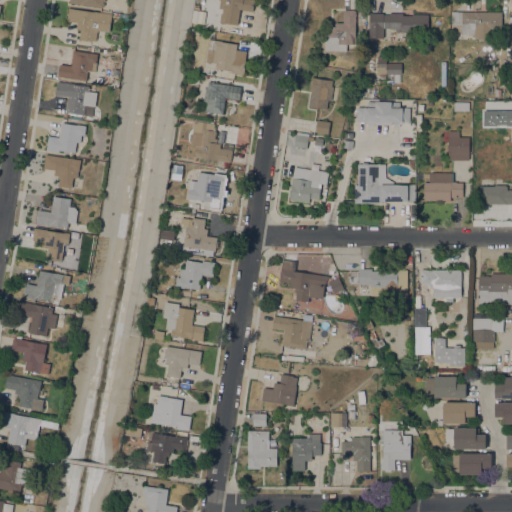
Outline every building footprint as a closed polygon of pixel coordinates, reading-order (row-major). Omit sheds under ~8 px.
[(69,3),(69,0),(105,0),(105,2),(103,2),(103,3),(104,3),(104,6),(102,6),(102,8),(69,3)] [(253,0),(252,11),(239,9),(237,25),(219,22),(221,13),(222,13),(222,9),(218,8),(219,0),(253,0)] [(96,40),(92,40),(91,41),(79,39),(80,30),(77,29),(78,23),(66,21),(68,8),(94,12),(94,11),(112,14),(109,32),(97,30),(96,40)] [(355,44),(346,44),(346,51),(325,51),(325,37),(326,37),(326,27),(335,27),(335,23),(343,23),(343,11),(344,11),(344,10),(354,10),(354,11),(355,11),(355,44)] [(501,12),(501,30),(491,29),(491,39),(474,39),(474,35),(461,34),(450,34),(451,11),(501,12)] [(383,13),(383,15),(389,15),(389,13),(402,13),(402,15),(412,16),(412,14),(428,14),(428,32),(395,32),(395,28),(383,28),(383,38),(368,38),(369,13),(383,13)] [(221,41),(221,42),(237,44),(236,50),(246,51),(244,61),(245,61),(243,75),(231,73),(231,71),(215,68),(216,67),(215,67),(215,64),(216,64),(216,63),(206,61),(208,48),(211,49),(213,39),(214,40),(221,41)] [(86,81),(58,76),(60,64),(71,66),(74,50),(97,54),(95,72),(88,71),(86,81)] [(385,74),(385,79),(379,79),(379,73),(377,73),(377,56),(386,56),(386,63),(401,63),(401,74),(385,74)] [(386,75),(400,75),(400,83),(387,84),(386,75)] [(311,77),(332,81),(331,86),(333,87),(331,101),(328,100),(326,109),(308,106),(311,90),(309,90),(311,77)] [(69,97),(55,95),(57,81),(88,86),(88,88),(90,88),(89,90),(88,90),(88,91),(97,93),(95,106),(85,105),(83,115),(82,114),(81,116),(77,115),(77,114),(72,113),(72,114),(68,114),(68,112),(67,112),(69,97)] [(241,87),(239,100),(225,98),(222,114),(205,111),(206,102),(203,101),(205,88),(207,88),(208,82),(241,87)] [(399,102),(399,108),(410,108),(409,122),(402,122),(402,124),(399,124),(399,127),(393,127),(393,124),(374,124),(374,126),(367,126),(367,123),(364,123),(364,121),(356,121),(357,107),(367,107),(367,102),(399,102)] [(454,110),(454,102),(469,102),(469,110),(454,110)] [(511,109),(484,110),(484,125),(511,125),(511,126),(511,109)] [(216,131),(215,138),(217,138),(216,143),(220,144),(220,148),(231,150),(231,151),(232,151),(230,161),(230,162),(194,157),(196,148),(190,147),(194,120),(214,123),(214,127),(215,127),(215,131),(216,131)] [(330,122),(328,134),(315,132),(317,120),(330,122)] [(48,136),(59,138),(61,123),(77,125),(77,124),(86,126),(84,135),(81,135),(80,143),(76,142),(75,152),(59,150),(58,152),(46,150),(48,136)] [(226,125),(238,127),(237,135),(224,133),(226,125)] [(469,154),(449,155),(449,153),(448,153),(448,131),(459,131),(459,137),(469,137),(469,154)] [(308,135),(306,149),(293,146),(295,134),(297,134),(297,133),(308,135)] [(315,137),(323,138),(322,146),(314,145),(315,137)] [(353,141),(352,149),(343,147),(344,140),(353,141)] [(80,160),(79,171),(78,171),(77,178),(73,177),(71,188),(58,186),(59,179),(57,178),(58,176),(54,175),(55,170),(43,168),(46,154),(80,160)] [(354,185),(358,185),(358,164),(379,164),(379,168),(381,168),(381,176),(378,176),(378,183),(381,183),(381,185),(407,185),(407,201),(381,201),(381,203),(354,203),(354,185)] [(171,179),(172,177),(171,177),(172,168),(173,168),(173,167),(175,167),(175,168),(180,169),(180,168),(183,169),(182,178),(180,178),(180,180),(171,179)] [(328,172),(326,184),(321,184),(319,200),(309,198),(309,202),(289,199),(292,183),(291,183),(292,178),(293,178),(294,167),(328,172)] [(185,198),(189,170),(214,174),(215,173),(226,174),(225,178),(227,178),(226,185),(225,185),(224,188),(219,187),(218,196),(223,197),(221,210),(209,208),(210,201),(204,200),(202,210),(197,209),(198,202),(191,201),(192,199),(187,199),(185,198)] [(424,200),(424,175),(429,175),(429,174),(434,174),(434,172),(452,172),(452,181),(456,181),(456,182),(463,182),(463,197),(450,197),(450,200),(424,200)] [(511,204),(479,204),(479,186),(494,186),(494,185),(506,185),(506,186),(507,186),(507,190),(511,190),(511,204)] [(35,223),(37,210),(50,212),(53,196),(70,199),(69,207),(74,208),(77,211),(75,224),(68,222),(67,228),(35,223)] [(212,256),(203,254),(203,249),(183,246),(185,236),(184,236),(184,232),(185,232),(186,228),(180,227),(182,218),(192,219),(192,217),(205,219),(203,229),(207,229),(207,236),(217,237),(216,241),(218,241),(217,247),(216,247),(215,251),(213,251),(212,256)] [(61,261),(48,259),(49,252),(47,252),(48,247),(44,247),(44,242),(34,241),(32,238),(33,230),(36,228),(70,234),(68,244),(64,243),(62,251),(61,261)] [(322,256),(330,257),(339,276),(330,274),(330,276),(323,285),(324,285),(322,298),(308,296),(307,302),(304,301),(304,303),(298,302),(298,300),(295,300),(296,292),(294,292),(295,288),(290,287),(291,283),(278,281),(280,270),(281,270),(283,253),(322,254),(322,255),(322,256)] [(199,290),(185,287),(184,288),(175,287),(177,277),(180,277),(181,269),(185,269),(186,260),(202,262),(202,260),(215,262),(213,276),(202,274),(199,290)] [(379,288),(379,289),(371,289),(371,284),(366,284),(366,291),(359,290),(359,283),(349,283),(349,271),(358,271),(358,269),(369,269),(369,271),(380,271),(380,270),(397,270),(397,288),(379,288)] [(461,270),(460,297),(432,297),(433,288),(427,287),(427,284),(420,284),(420,269),(461,270)] [(70,276),(68,285),(64,284),(62,298),(53,296),(52,301),(36,298),(35,299),(24,297),(24,293),(23,293),(24,288),(25,288),(26,283),(37,285),(39,270),(70,276)] [(488,301),(488,304),(478,304),(478,276),(481,276),(481,275),(488,276),(490,276),(491,273),(511,273),(511,303),(507,303),(507,302),(488,301)] [(79,282),(81,274),(89,275),(88,279),(86,279),(85,284),(79,282)] [(338,277),(344,288),(334,293),(328,281),(338,277)] [(46,336),(29,332),(31,317),(19,314),(21,301),(34,303),(33,304),(52,308),(51,313),(56,314),(54,328),(48,326),(46,336)] [(170,335),(171,330),(165,329),(167,317),(163,317),(165,302),(179,304),(178,307),(193,310),(191,325),(204,327),(202,340),(170,335)] [(425,327),(413,327),(414,307),(425,307),(425,327)] [(312,322),(309,341),(307,341),(305,349),(281,345),(283,330),(272,328),(274,316),(312,322)] [(472,318),(494,318),(494,342),(472,342),(472,329),(472,318)] [(363,323),(370,320),(374,327),(367,330),(363,323)] [(414,354),(415,327),(430,328),(430,354),(414,354)] [(380,350),(378,347),(376,348),(368,332),(376,329),(391,358),(383,362),(380,350)] [(153,338),(155,330),(164,331),(163,339),(153,338)] [(24,370),(26,361),(21,360),(23,353),(12,350),(12,349),(11,348),(12,339),(14,339),(14,338),(47,344),(43,363),(50,364),(48,374),(36,372),(24,370)] [(464,366),(449,366),(449,362),(434,362),(434,338),(445,338),(445,348),(453,348),(453,345),(460,345),(460,348),(464,348),(464,366)] [(201,351),(199,365),(188,363),(187,369),(183,368),(182,371),(181,370),(179,378),(166,376),(168,365),(164,364),(166,357),(165,357),(166,346),(201,351)] [(369,359),(368,366),(356,365),(357,358),(369,359)] [(4,387),(7,374),(41,381),(37,398),(43,399),(41,410),(28,408),(28,409),(26,409),(26,408),(18,406),(20,399),(17,398),(18,394),(14,393),(15,390),(4,387)] [(261,400),(263,388),(273,389),(274,382),(279,383),(281,374),(293,376),(293,377),(297,378),(295,386),(296,387),(293,406),(261,400)] [(434,397),(434,376),(456,377),(456,383),(466,383),(466,398),(434,397)] [(511,398),(494,398),(494,384),(504,384),(504,377),(509,377),(511,377),(511,398)] [(154,404),(156,404),(157,402),(156,401),(157,396),(158,395),(167,396),(167,397),(182,400),(180,414),(191,416),(188,430),(176,428),(177,427),(151,422),(152,413),(154,404)] [(443,402),(475,402),(474,417),(467,417),(467,423),(443,423),(443,425),(437,425),(437,420),(443,420),(443,402)] [(494,403),(511,403),(511,424),(501,424),(501,417),(494,417),(494,403)] [(7,442),(10,427),(0,425),(0,410),(14,413),(14,414),(59,423),(58,429),(39,425),(37,440),(26,438),(25,446),(7,442)] [(253,413),(266,414),(266,426),(264,426),(264,427),(261,427),(261,426),(253,426),(253,413)] [(330,413),(346,413),(346,426),(330,426),(330,413)] [(321,414),(327,418),(328,419),(328,421),(329,421),(329,429),(326,429),(326,421),(319,417),(321,414)] [(142,428),(140,437),(124,434),(126,426),(142,428)] [(453,449),(453,428),(478,428),(478,435),(485,435),(485,449),(453,449)] [(410,430),(410,459),(394,459),(394,470),(381,470),(381,458),(382,458),(382,430),(410,430)] [(268,431),(268,439),(269,439),(269,448),(277,448),(277,466),(261,466),(261,468),(247,468),(247,431),(268,431)] [(187,438),(187,439),(188,439),(186,449),(185,449),(185,450),(173,448),(173,453),(169,452),(167,464),(152,461),(153,451),(146,450),(147,441),(150,442),(152,432),(187,438)] [(292,445),(291,445),(291,438),(307,438),(307,434),(320,434),(320,443),(321,443),(321,455),(311,455),(311,461),(304,460),(304,470),(292,470),(292,445)] [(370,468),(370,471),(356,471),(356,460),(353,460),(353,456),(349,456),(349,454),(341,454),(341,451),(340,451),(339,443),(341,443),(341,441),(351,441),(351,436),(370,436),(370,468)] [(459,474),(459,472),(452,471),(452,453),(491,454),(491,468),(481,468),(481,475),(459,474)] [(0,488),(0,469),(4,470),(5,467),(6,468),(8,459),(21,462),(20,468),(29,470),(26,484),(22,483),(20,492),(0,488)] [(168,489),(165,505),(177,507),(176,511),(147,511),(148,505),(144,504),(146,495),(143,494),(144,485),(168,489)] [(0,511),(0,501),(4,502),(3,503),(13,504),(11,511),(0,511)]
